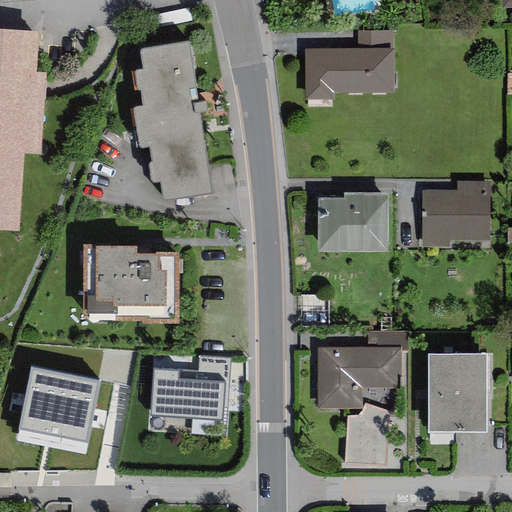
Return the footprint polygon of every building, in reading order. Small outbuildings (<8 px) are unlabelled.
[(0,230),(19,231),(24,154),(42,155),(47,73),(36,72),(39,30),(0,28),(0,230)] [(356,48),(303,49),(304,100),(334,100),(334,94),(393,93),(392,30),(356,30),(356,48)] [(212,194),(189,41),(139,49),(142,68),(134,70),(137,91),(140,91),(142,105),(134,107),(132,108),(132,109),(138,147),(139,148),(141,149),(148,148),(150,162),(147,162),(151,184),(159,183),(162,201),(212,194)] [(489,182),(457,182),(456,191),(423,191),(422,248),(449,248),(449,240),(489,241),(489,182)] [(329,194),(329,253),(397,253),(397,194),(329,194)] [(182,251),(105,250),(104,312),(182,312),(182,251)] [(387,333),(387,345),(407,346),(408,334),(387,333)] [(408,352),(324,350),(323,411),(369,412),(369,391),(407,392),(408,352)] [(149,363),(145,419),(229,425),(234,358),(195,356),(194,366),(149,363)] [(499,433),(498,356),(437,356),(437,434),(499,433)] [(87,444),(100,381),(31,368),(18,431),(87,444)] [(390,439),(375,438),(375,418),(353,417),(353,463),(390,463),(390,439)] [(11,473),(0,473),(0,487),(11,488),(11,473)]
